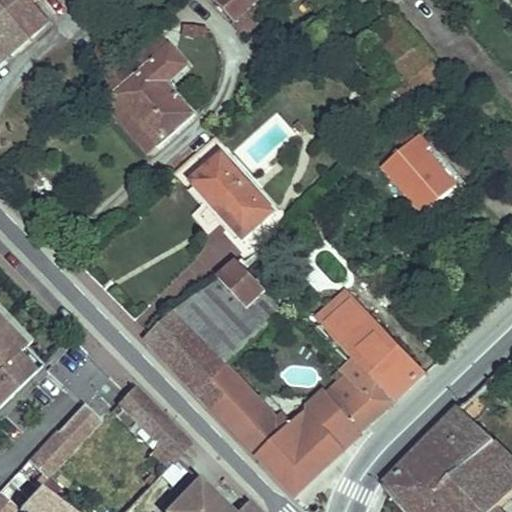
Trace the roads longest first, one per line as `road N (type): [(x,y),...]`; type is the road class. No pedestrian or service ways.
road 1 (tertiary): [(0,224),(284,511)]
road 2 (secondary): [(511,327),(362,472),(347,511)]
